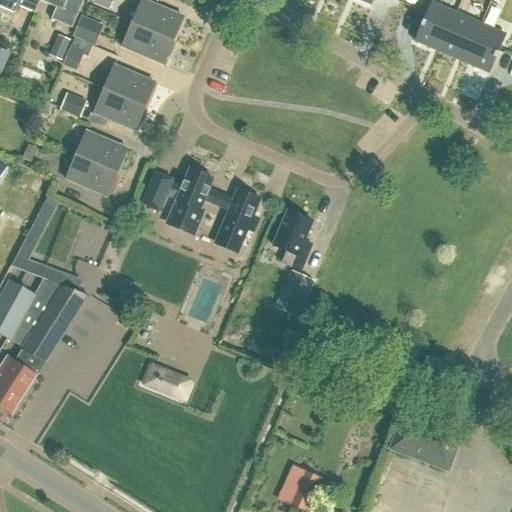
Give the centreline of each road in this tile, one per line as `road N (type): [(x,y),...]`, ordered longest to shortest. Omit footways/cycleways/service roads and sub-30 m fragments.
road 1 (residential): [(426,99),(363,172),(339,183),(223,137),(193,108),(233,0)]
road 2 (residential): [(426,99),(252,0)]
